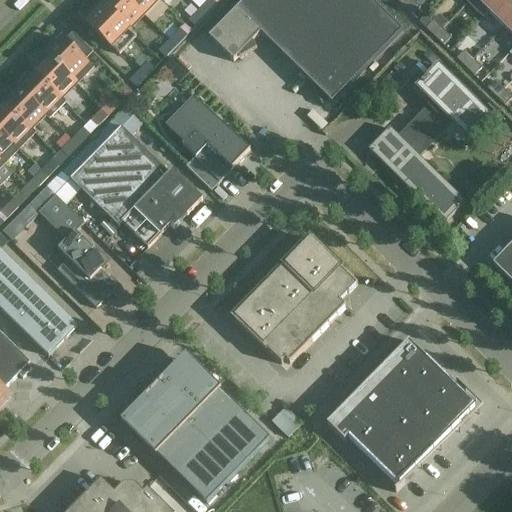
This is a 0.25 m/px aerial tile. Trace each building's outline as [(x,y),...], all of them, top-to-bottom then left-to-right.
[(126,0),(107,0),(102,6),(128,32),(129,31),(143,16),(126,0)] [(157,0),(126,0),(143,16),(158,1),(157,0)] [(210,0),(209,0),(199,11),(206,17),(216,6),(210,0)] [(260,35),(284,58),(341,0),(247,0),(209,39),(233,63),(239,57),(241,59),(258,49),(253,42),(260,35)] [(369,0),(341,0),(284,58),(308,82),(310,81),(316,87),(312,90),(322,107),(329,103),(331,105),(403,32),(369,0)] [(410,0),(403,8),(412,16),(419,8),(410,0)] [(482,19),(488,13),(501,0),(470,0),(467,4),(482,19)] [(511,0),(501,0),(488,13),(504,28),(511,19),(511,0)] [(136,38),(129,31),(128,32),(102,6),(85,23),(119,56),(136,38)] [(206,17),(199,11),(189,21),(195,28),(206,17)] [(433,21),(425,29),(434,38),(441,30),(433,21)] [(434,38),(442,46),(450,38),(441,30),(434,38)] [(180,31),(169,42),(176,48),(186,37),(180,31)] [(64,42),(62,40),(46,56),(49,60),(50,59),(76,85),(91,70),(92,69),(84,62),(92,54),(72,34),(64,42)] [(176,48),(169,42),(158,52),(165,59),(176,48)] [(464,52),(456,60),(465,68),(472,60),(464,52)] [(61,100),(62,100),(76,85),(50,59),(49,60),(35,75),(61,100)] [(174,59),(164,69),(179,85),(189,75),(174,59)] [(473,77),(481,69),(472,60),(465,68),(473,77)] [(138,73),(145,79),(154,70),(147,64),(138,73)] [(399,64),(394,69),(399,74),(404,69),(399,64)] [(390,130),(368,151),(444,225),(465,204),(418,157),(440,135),(437,131),(453,115),(474,135),(490,119),(438,67),(416,89),(431,103),(428,107),(429,108),(424,112),(427,115),(401,141),(390,130)] [(129,82),(136,88),(145,79),(138,73),(129,82)] [(62,100),(61,100),(35,75),(20,90),(46,116),(45,116),(49,120),(50,119),(64,104),(65,104),(62,100)] [(494,82),(487,90),(495,98),(503,91),(494,82)] [(46,116),(20,90),(4,105),(31,131),(45,116),(46,116)] [(495,98),(504,107),(511,99),(503,91),(495,98)] [(166,127),(184,145),(182,147),(194,159),(186,168),(211,193),(251,152),(250,152),(249,152),(194,98),(166,127)] [(119,106),(112,100),(102,110),(108,117),(119,106)] [(0,109),(0,131),(19,150),(34,135),(35,134),(31,131),(4,105),(0,109)] [(108,117),(102,110),(91,121),(98,128),(108,117)] [(169,176),(121,129),(70,181),(81,192),(118,229),(122,225),(148,250),(171,227),(174,230),(179,225),(179,226),(202,201),(172,172),(169,176)] [(89,137),(82,130),(72,141),(78,148),(89,137)] [(0,161),(4,165),(19,150),(0,131),(0,161)] [(72,141),(61,152),(68,158),(78,148),(72,141)] [(0,161),(0,185),(12,173),(4,165),(0,161)] [(59,168),(52,161),(41,172),(48,178),(59,168)] [(41,172),(31,183),(37,189),(48,178),(41,172)] [(55,197),(66,207),(81,192),(70,181),(55,197)] [(28,198),(22,192),(11,203),(18,209),(28,198)] [(96,310),(112,294),(108,291),(114,285),(100,271),(107,265),(75,233),(83,225),(55,197),(38,215),(66,242),(58,251),(68,261),(57,272),(96,310)] [(1,213),(7,220),(18,209),(11,203),(1,213)] [(340,303),(357,286),(310,240),(233,319),(281,366),(285,362),(289,366),(345,308),(340,303)] [(511,246),(493,266),(511,285),(511,246)] [(0,310),(48,358),(77,329),(0,253),(0,310)] [(0,389),(3,392),(4,391),(19,376),(23,380),(32,371),(28,367),(30,364),(0,334),(0,389)] [(409,343),(327,426),(344,443),(348,439),(397,486),(475,407),(409,343)] [(238,473),(270,441),(184,357),(153,389),(171,407),(238,473)] [(0,408),(10,398),(4,391),(3,392),(0,389),(0,408)] [(238,473),(171,407),(153,389),(121,422),(206,505),(238,473)] [(120,488),(115,495),(103,483),(73,511),(165,511),(145,492),(141,496),(133,488),(120,488)]
